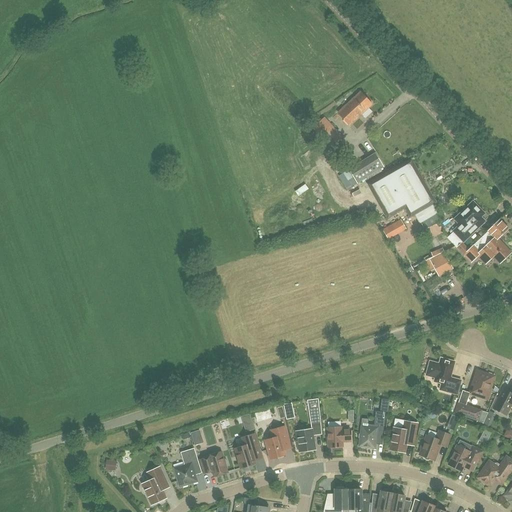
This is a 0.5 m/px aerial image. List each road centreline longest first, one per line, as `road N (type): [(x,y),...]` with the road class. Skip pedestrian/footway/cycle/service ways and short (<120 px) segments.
road 1 (unclassified): [(0,459),(511,302)]
road 2 (tertiary): [(511,195),(328,0)]
road 3 (residential): [(492,511),(420,475),(382,467),(308,470)]
road 4 (residential): [(308,470),(178,511)]
